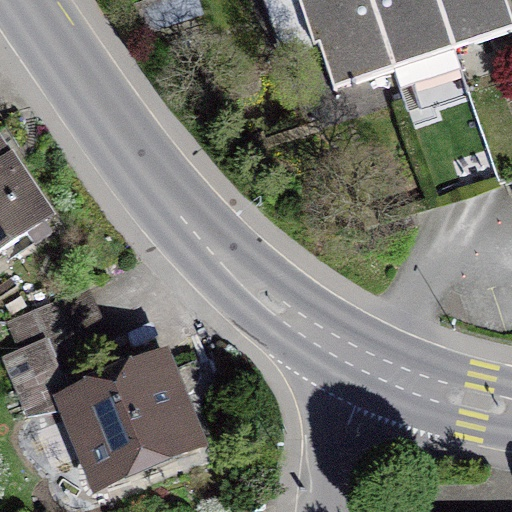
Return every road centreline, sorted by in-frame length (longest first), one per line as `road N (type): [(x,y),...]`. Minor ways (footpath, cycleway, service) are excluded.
road 1 (tertiary): [(370,364),(315,336),(183,216),(28,0)]
road 2 (residential): [(370,364),(336,465),(330,511)]
road 3 (tertiary): [(511,407),(370,364)]
